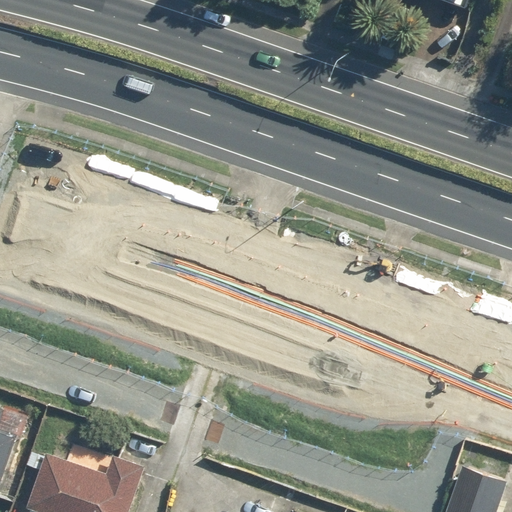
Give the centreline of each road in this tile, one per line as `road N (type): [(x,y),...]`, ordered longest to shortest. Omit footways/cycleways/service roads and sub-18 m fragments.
road 1 (primary): [(511,320),(228,213),(0,150)]
road 2 (primary): [(75,0),(511,142)]
